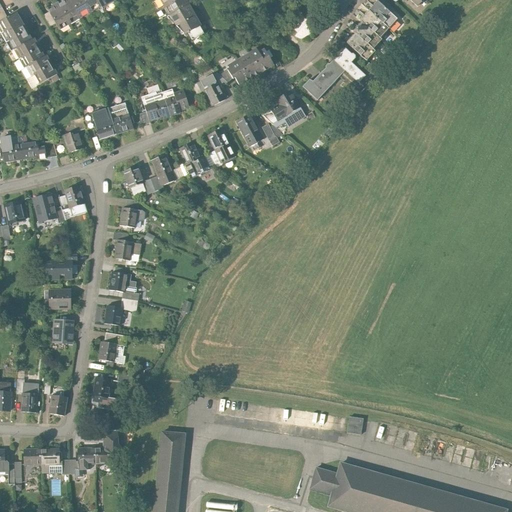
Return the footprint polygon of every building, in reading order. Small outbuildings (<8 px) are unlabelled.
[(70,26),(81,20),(70,0),(63,0),(58,3),(70,26)] [(70,0),(81,20),(92,14),(84,0),(70,0)] [(98,0),(84,0),(92,14),(103,8),(98,0)] [(112,0),(98,0),(103,8),(114,2),(112,0)] [(189,6),(185,0),(177,0),(164,7),(170,16),(189,6)] [(377,2),(368,11),(388,29),(397,20),(377,2)] [(59,32),(70,26),(58,3),(47,9),(49,13),(57,27),(59,32)] [(175,27),(179,25),(194,15),(189,6),(170,16),(175,27)] [(368,11),(359,21),(361,23),(379,39),(388,29),(368,11)] [(49,13),(43,16),(51,30),(57,27),(49,13)] [(0,32),(1,34),(21,23),(16,14),(7,19),(0,23),(0,32)] [(200,26),(194,15),(179,25),(185,35),(187,33),(199,27),(200,26)] [(308,21),(296,34),(303,39),(314,27),(308,21)] [(1,34),(6,44),(26,32),(21,23),(1,34)] [(361,23),(352,32),(355,35),(372,50),(381,41),(379,39),(361,23)] [(203,34),(199,27),(187,33),(192,41),(203,34)] [(31,41),(26,32),(6,44),(11,53),(13,52),(31,41)] [(355,35),(346,44),(365,62),(374,53),(372,50),(355,35)] [(13,52),(19,61),(39,49),(33,40),(31,41),(13,52)] [(44,58),(39,49),(19,61),(24,70),(26,69),(44,58)] [(309,81),(302,88),(317,102),(339,79),(343,82),(339,87),(351,97),(354,93),(357,97),(370,83),(371,84),(378,77),(372,72),(374,70),(368,64),(360,72),(352,64),(356,60),(355,56),(353,54),(351,55),(345,49),(329,66),(328,65),(325,68),(326,69),(313,84),(309,81)] [(256,50),(251,53),(262,72),(274,66),(264,50),(256,50)] [(251,79),(262,72),(251,53),(240,60),(251,79)] [(26,69),(31,78),(51,66),(46,57),(44,58),(26,69)] [(240,86),(251,79),(240,60),(228,66),(230,69),(228,71),(233,79),(235,78),(240,86)] [(56,75),(51,66),(31,78),(36,87),(56,75)] [(224,73),(220,77),(228,84),(233,79),(228,71),(225,73),(224,73)] [(217,74),(213,76),(216,83),(218,86),(219,89),(228,84),(220,77),(217,74)] [(213,76),(200,83),(204,90),(216,83),(213,76)] [(190,81),(184,84),(187,90),(188,90),(193,100),(198,97),(197,95),(201,93),(196,84),(193,86),(190,81)] [(200,83),(196,84),(201,93),(205,92),(204,90),(200,83)] [(218,86),(205,92),(212,106),(225,100),(219,89),(218,86)] [(173,94),(174,97),(176,105),(178,104),(180,110),(188,107),(183,91),(173,94)] [(290,92),(276,101),(279,105),(271,110),(271,111),(278,122),(300,108),(290,92)] [(164,100),(170,115),(180,112),(180,110),(178,104),(176,105),(174,97),(164,100)] [(155,103),(144,106),(147,113),(150,122),(158,119),(170,115),(164,100),(155,103)] [(124,104),(107,109),(116,135),(133,129),(124,104)] [(271,111),(263,116),(273,126),(280,133),(305,117),(300,108),(278,122),(271,111)] [(107,109),(90,115),(93,126),(98,141),(116,135),(107,109)] [(147,113),(139,115),(143,126),(150,124),(150,122),(147,113)] [(93,126),(90,115),(74,120),(77,132),(93,126)] [(250,116),(236,123),(249,147),(263,140),(250,116)] [(268,125),(262,128),(269,141),(275,138),(275,137),(270,128),(268,125)] [(273,126),(270,128),(275,137),(276,136),(278,139),(283,136),(280,133),(273,126)] [(209,137),(216,151),(222,164),(235,157),(222,131),(209,137)] [(63,137),(68,153),(83,148),(78,133),(63,137)] [(275,138),(269,141),(272,147),(280,142),(278,139),(276,136),(275,137),(275,138)] [(317,141),(313,147),(317,151),(322,145),(317,141)] [(53,142),(36,145),(37,149),(44,148),(45,155),(45,159),(57,158),(53,142)] [(38,157),(38,156),(45,155),(44,148),(37,149),(36,145),(36,143),(19,146),(21,160),(38,157)] [(196,143),(179,150),(186,166),(190,165),(195,176),(208,170),(196,143)] [(19,146),(1,149),(3,163),(21,160),(19,146)] [(216,151),(209,155),(215,167),(222,164),(216,151)] [(151,162),(157,177),(161,187),(174,182),(171,172),(164,157),(151,162)] [(186,166),(182,168),(187,181),(195,177),(195,176),(190,165),(186,166)] [(137,167),(122,173),(130,195),(145,189),(143,185),(144,184),(143,183),(137,167)] [(179,169),(171,172),(174,182),(183,178),(179,169)] [(143,185),(145,189),(147,196),(162,190),(161,187),(157,177),(143,183),(144,184),(143,185)] [(79,188),(65,192),(66,197),(70,209),(84,204),(79,188)] [(49,196),(34,200),(38,217),(53,213),(49,196)] [(66,197),(60,199),(63,211),(70,209),(66,197)] [(126,201),(126,210),(138,212),(138,203),(126,201)] [(21,203),(5,207),(9,225),(25,221),(21,203)] [(141,212),(138,212),(126,210),(122,210),(119,227),(134,229),(135,222),(141,222),(143,220),(144,214),(141,212)] [(8,226),(1,228),(4,241),(11,240),(8,226)] [(147,234),(144,240),(151,244),(154,238),(147,234)] [(132,244),(118,242),(114,260),(129,262),(130,255),(132,244)] [(141,246),(132,244),(130,255),(139,257),(141,246)] [(59,261),(51,261),(51,266),(46,266),(46,274),(52,274),(52,280),(58,280),(58,274),(64,274),(64,279),(72,279),(71,261),(64,261),(64,264),(59,265),(59,261)] [(130,282),(131,276),(113,273),(110,290),(124,293),(134,294),(136,283),(130,282)] [(71,292),(50,292),(50,309),(71,309),(71,292)] [(124,293),(122,299),(138,302),(139,295),(134,294),(124,293)] [(120,310),(122,310),(136,313),(138,302),(122,299),(120,310)] [(191,303),(185,301),(182,312),(188,314),(191,303)] [(120,310),(107,308),(104,324),(119,327),(122,310),(120,310)] [(72,345),(73,323),(54,322),(53,344),(72,345)] [(116,346),(101,343),(98,360),(114,363),(116,346)] [(132,378),(119,376),(118,382),(131,385),(132,378)] [(111,380),(95,378),(93,396),(109,398),(111,380)] [(10,394),(0,394),(0,411),(10,412),(10,394)] [(37,396),(21,395),(21,413),(37,413),(37,396)] [(67,398),(52,396),(48,414),(64,416),(67,398)] [(363,421),(348,419),(346,434),(361,436),(363,421)] [(176,511),(184,434),(158,431),(150,511),(176,511)] [(103,436),(103,449),(104,464),(121,464),(121,436),(103,436)] [(90,464),(104,464),(103,449),(78,449),(78,471),(90,471),(90,464)] [(5,451),(0,450),(0,473),(9,473),(9,464),(6,462),(5,451)] [(42,450),(24,450),(24,465),(42,465),(42,450)] [(59,450),(42,450),(42,465),(59,464),(59,450)] [(77,461),(63,461),(63,475),(77,475),(77,461)] [(310,491),(328,496),(324,509),(335,511),(506,511),(508,510),(337,463),(334,473),(317,468),(310,491)]
